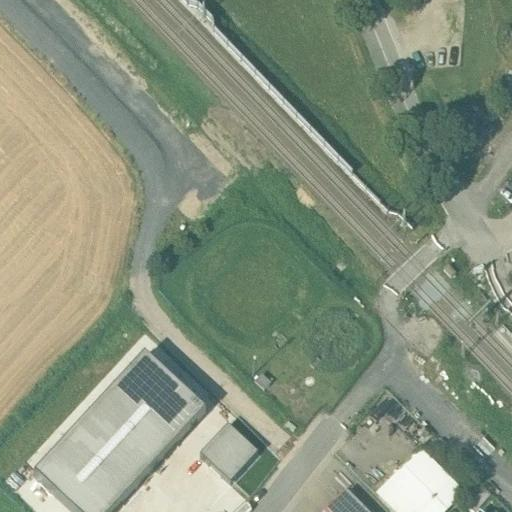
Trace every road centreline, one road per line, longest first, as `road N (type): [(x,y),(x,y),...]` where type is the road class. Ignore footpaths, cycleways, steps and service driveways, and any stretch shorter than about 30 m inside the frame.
road 1 (unclassified): [(261,511),(392,361),(399,345),(389,300)]
road 2 (secondary): [(362,0),(469,219)]
